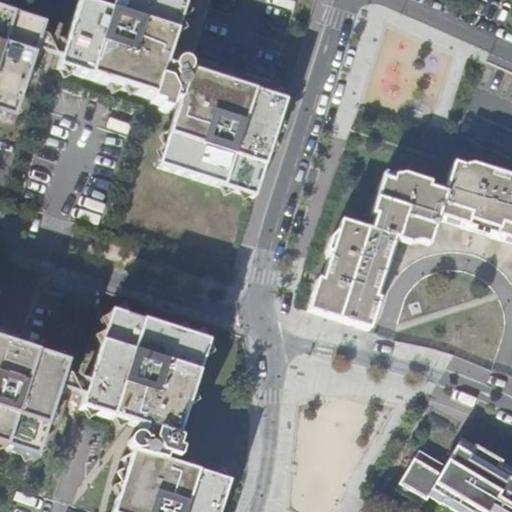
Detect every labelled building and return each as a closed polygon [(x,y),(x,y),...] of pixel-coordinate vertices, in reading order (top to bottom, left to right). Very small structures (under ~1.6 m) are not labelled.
[(255,202),(286,106),(189,73),(189,72),(189,70),(188,69),(187,68),(186,66),(185,66),(183,65),(181,65),(180,65),(178,65),(177,66),(176,67),(174,69),(173,72),(165,70),(186,6),(167,0),(82,0),(59,69),(154,101),(152,106),(161,109),(160,113),(170,116),(174,105),(181,107),(159,171),(255,202)] [(0,116),(13,121),(43,27),(0,13),(0,116)] [(309,315),(371,332),(398,244),(411,248),(420,245),(430,249),(439,224),(511,248),(511,181),(473,169),(463,171),(454,169),(447,191),(404,178),(400,180),(391,178),(378,218),(382,220),(377,235),(343,224),(340,233),(333,239),(328,253),(330,259),(324,279),(319,283),(309,315)] [(208,346),(112,315),(82,410),(145,430),(142,440),(139,439),(135,440),(132,442),(131,444),(130,447),(130,450),(132,453),(134,455),(116,511),(221,511),(230,486),(167,465),(169,458),(180,462),(183,453),(178,451),(181,442),(178,441),(208,346)] [(0,449),(37,461),(66,369),(0,347),(0,449)] [(511,511),(511,479),(511,480),(511,479),(511,473),(463,444),(446,471),(420,455),(396,493),(422,509),(428,501),(445,511),(511,511)]
